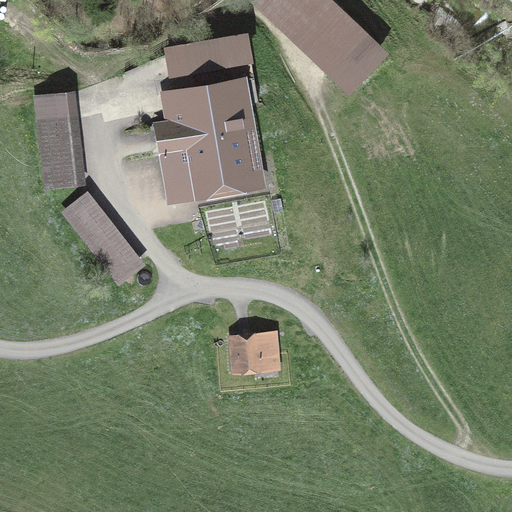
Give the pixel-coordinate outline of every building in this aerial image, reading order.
[(380,51),(324,0),(258,0),(256,2),(347,87),(380,51)] [(2,27),(37,53),(50,35),(16,9),(2,27)] [(246,36),(167,51),(171,76),(251,61),(246,36)] [(164,95),(169,123),(157,125),(169,189),(251,174),(233,81),(164,95)] [(39,96),(49,182),(84,178),(74,96),(68,93),(39,96)] [(120,278),(140,264),(91,198),(72,213),(120,278)] [(235,366),(278,362),(275,334),(232,339),(235,366)]
